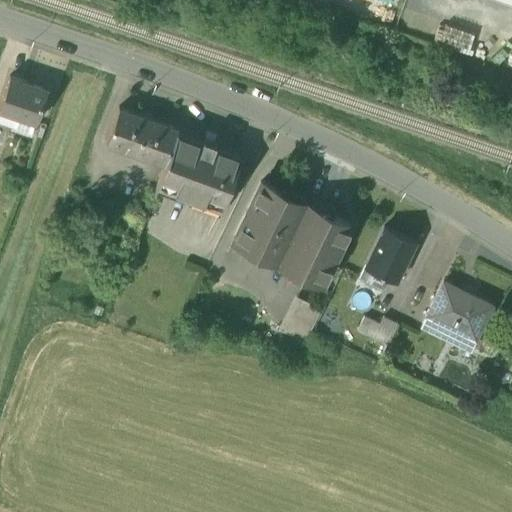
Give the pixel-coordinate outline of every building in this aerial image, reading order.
[(47,88),(9,76),(0,102),(0,118),(13,123),(16,113),(35,120),(36,120),(47,88)] [(177,127),(118,106),(105,141),(164,162),(175,131),(177,127)] [(35,120),(16,113),(13,123),(11,128),(30,134),(35,120)] [(201,140),(175,131),(164,162),(153,191),(218,215),(240,155),(214,145),(216,142),(203,137),(201,140)] [(349,224),(260,181),(233,238),(322,281),(349,224)] [(414,240),(384,225),(365,265),(389,277),(395,280),(414,240)] [(389,277),(365,265),(359,278),(383,290),(389,277)] [(443,280),(426,314),(474,337),(491,303),(443,280)] [(281,329),(308,340),(323,306),(295,294),(281,329)] [(474,337),(426,314),(421,323),(469,347),(474,337)] [(397,323),(383,316),(379,323),(363,316),(357,330),(387,344),(397,323)]
